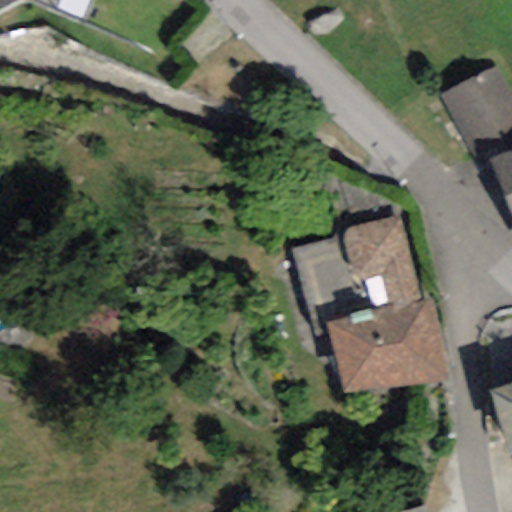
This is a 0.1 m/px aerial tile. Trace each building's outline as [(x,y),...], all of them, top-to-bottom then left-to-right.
[(0,0),(0,17),(33,0),(0,0)] [(511,139),(511,100),(495,68),(441,96),(474,159),(511,139)] [(511,162),(490,173),(511,231),(511,162)] [(399,219),(344,231),(357,288),(381,283),(387,307),(321,322),(341,409),(451,384),(432,302),(419,305),(399,219)] [(511,395),(491,404),(505,471),(511,470),(511,395)]
